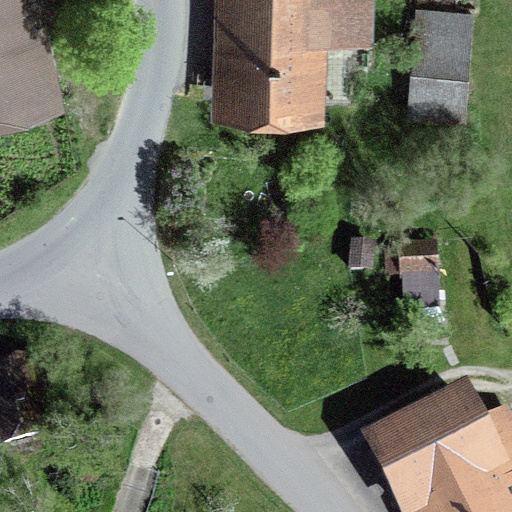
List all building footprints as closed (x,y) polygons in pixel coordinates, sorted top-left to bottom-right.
[(33,89),(56,85),(38,2),(15,7),(12,0),(0,0),(0,98),(33,92),(33,89)] [(300,104),(303,2),(329,2),(328,41),(370,42),(370,0),(239,0),(237,103),(300,104)] [(470,14),(419,10),(412,113),(463,116),(470,14)] [(433,249),(389,250),(390,275),(407,275),(408,306),(435,305),(433,249)] [(0,370),(0,439),(1,442),(44,430),(26,363),(0,370)] [(508,511),(487,470),(495,466),(463,401),(375,445),(408,511),(418,505),(421,511),(508,511)]
